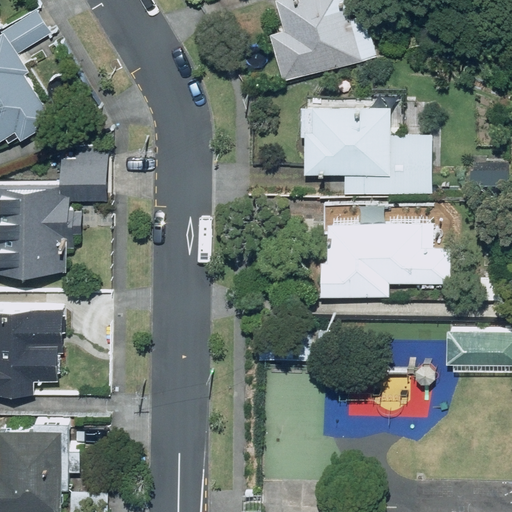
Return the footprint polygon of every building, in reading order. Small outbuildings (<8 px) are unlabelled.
[(283,0),(290,27),(276,30),(287,76),(382,54),(372,8),(355,12),(352,0),(283,0)] [(0,136),(17,126),(23,136),(60,114),(32,67),(35,66),(24,48),(54,30),(40,6),(0,29),(0,136)] [(395,99),(310,97),(308,167),(350,167),(350,189),(435,190),(435,129),(394,128),(395,99)] [(108,196),(111,146),(80,144),(79,149),(66,148),(64,177),(0,173),(0,261),(72,266),(74,238),(77,238),(79,214),(75,213),(76,194),(108,196)] [(422,218),(327,214),(324,289),(393,292),(393,276),(412,277),(453,279),(454,244),(421,242),(422,218)] [(66,301),(0,299),(0,388),(37,389),(38,375),(63,375),(66,301)] [(511,322),(467,321),(466,357),(511,358),(511,322)] [(325,328),(266,324),(264,354),(323,358),(325,328)] [(37,422),(3,420),(0,464),(0,507),(89,511),(108,511),(110,488),(74,486),(75,465),(83,465),(84,443),(73,442),(74,417),(37,415),(37,422)]
